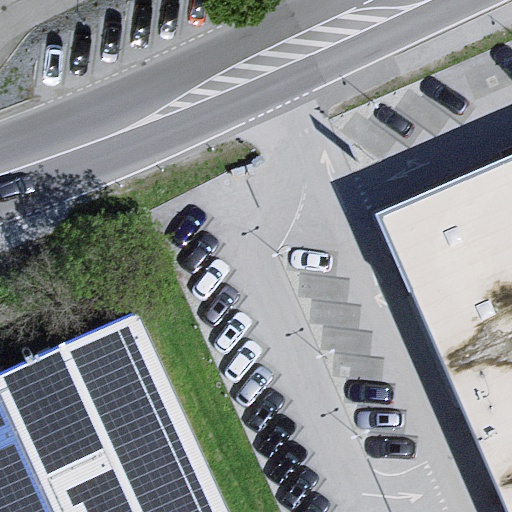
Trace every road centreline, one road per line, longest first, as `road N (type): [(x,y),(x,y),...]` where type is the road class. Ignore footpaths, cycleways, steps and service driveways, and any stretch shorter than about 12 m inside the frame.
road 1 (tertiary): [(70,152),(270,88),(459,0)]
road 2 (tertiary): [(342,0),(178,83),(70,152)]
